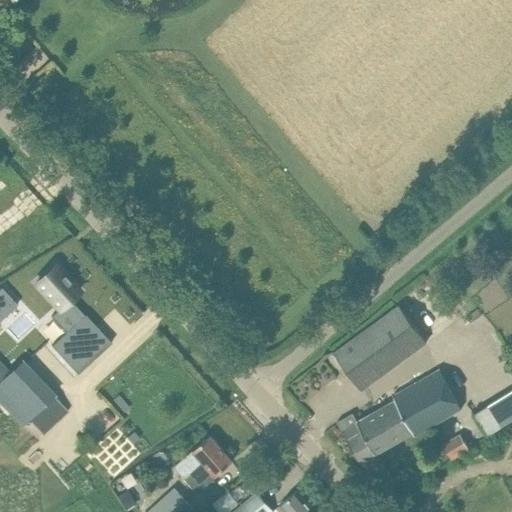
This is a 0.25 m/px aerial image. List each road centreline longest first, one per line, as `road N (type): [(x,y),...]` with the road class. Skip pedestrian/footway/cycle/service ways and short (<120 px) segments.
road 1 (unclassified): [(256,392),(0,112)]
road 2 (unclassified): [(256,392),(511,173)]
road 3 (unclassified): [(365,511),(256,392)]
